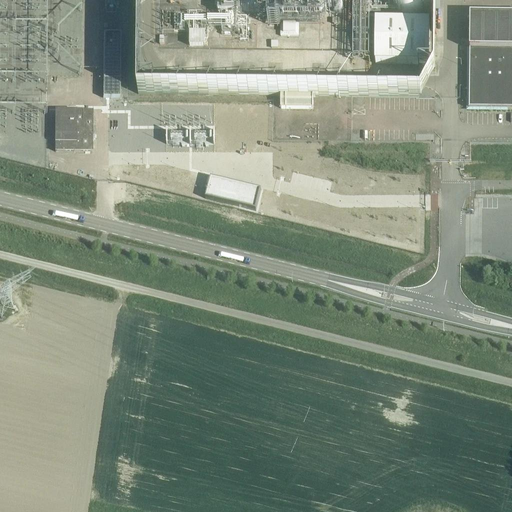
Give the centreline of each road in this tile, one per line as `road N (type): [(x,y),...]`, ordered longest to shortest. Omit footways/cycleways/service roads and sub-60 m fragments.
road 1 (unclassified): [(511,383),(0,255)]
road 2 (tertiary): [(511,327),(0,200)]
